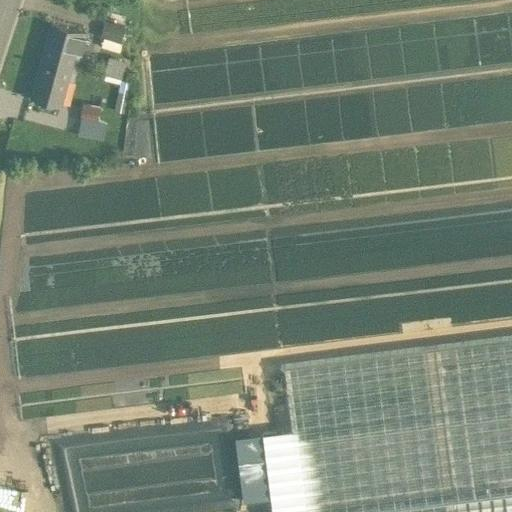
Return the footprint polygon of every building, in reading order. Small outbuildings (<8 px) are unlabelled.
[(117,49),(123,24),(105,20),(99,44),(117,49)] [(82,49),(87,30),(50,21),(31,95),(62,103),(76,48),(82,49)] [(78,101),(76,133),(99,134),(99,119),(97,119),(98,102),(78,101)] [(511,511),(511,345),(279,374),(296,511),(511,511)] [(262,427),(283,425),(280,406),(260,409),(262,427)]
